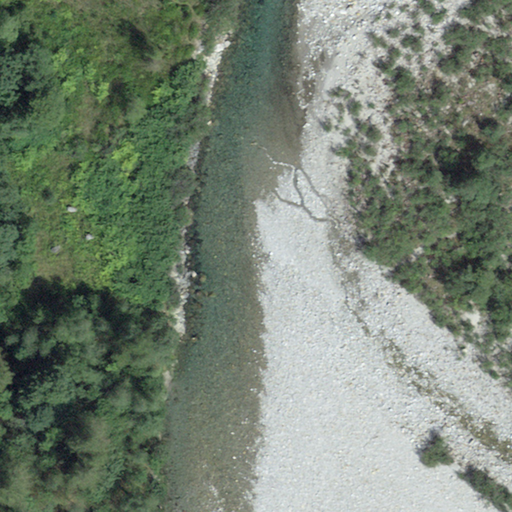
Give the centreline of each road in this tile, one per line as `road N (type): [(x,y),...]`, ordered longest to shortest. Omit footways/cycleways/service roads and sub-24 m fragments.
road 1 (track): [(26,300),(115,225),(185,20)]
road 2 (track): [(0,148),(75,266),(123,295),(196,319)]
road 3 (track): [(43,222),(70,130),(86,0)]
